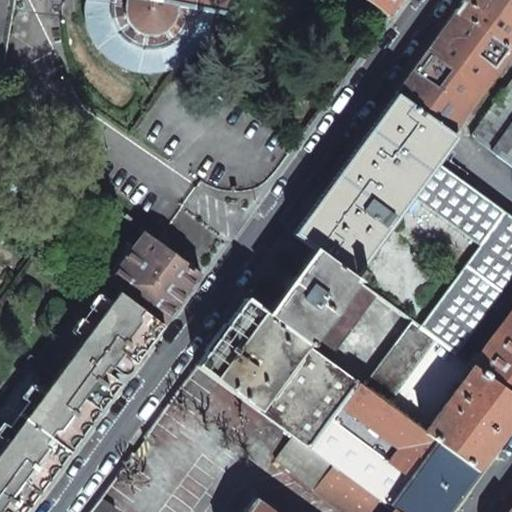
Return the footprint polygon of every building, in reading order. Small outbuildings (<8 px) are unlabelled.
[(224,15),(226,0),(87,0),(86,12),(86,19),(87,25),(90,33),(95,43),(107,55),(111,59),(122,65),(128,68),(142,71),(153,71),(161,70),(173,66),(184,60),(192,54),(197,49),(202,41),(206,33),(206,32),(208,27),(209,22),(209,21),(210,13),(224,15)] [(366,0),(389,16),(401,0),(366,0)] [(511,0),(461,0),(453,12),(507,52),(511,45),(511,0)] [(453,12),(392,94),(447,134),(507,52),(453,12)] [(511,80),(471,137),(511,167),(511,80)] [(511,275),(511,218),(435,163),(454,139),(447,134),(392,94),(373,121),(324,188),(290,235),(312,251),(351,279),(394,220),(460,269),(417,328),(433,340),(454,355),(511,275)] [(143,232),(107,281),(165,323),(185,294),(200,274),(143,232)] [(351,279),(312,251),(265,316),(326,361),(373,296),(351,279)] [(95,277),(0,403),(0,511),(22,511),(43,485),(119,384),(111,378),(116,372),(118,374),(121,375),(126,374),(128,372),(147,346),(163,326),(95,277)] [(215,336),(195,364),(200,368),(292,435),(306,446),(354,381),(326,361),(265,316),(242,299),(215,336)] [(511,301),(511,303),(511,308),(470,366),(471,367),(511,397),(511,301)] [(417,328),(408,322),(362,387),(386,404),(433,340),(417,328)] [(511,422),(511,397),(471,367),(462,380),(455,389),(451,386),(448,390),(452,393),(424,433),(476,471),(497,442),(511,422)] [(306,446),(394,509),(397,511),(446,511),(455,499),(476,471),(424,433),(386,404),(362,387),(354,381),(306,446)] [(306,446),(292,435),(274,460),(314,489),(313,490),(342,511),(366,511),(371,507),(377,511),(392,511),(394,509),(306,446)] [(271,511),(252,497),(241,511),(271,511)]
